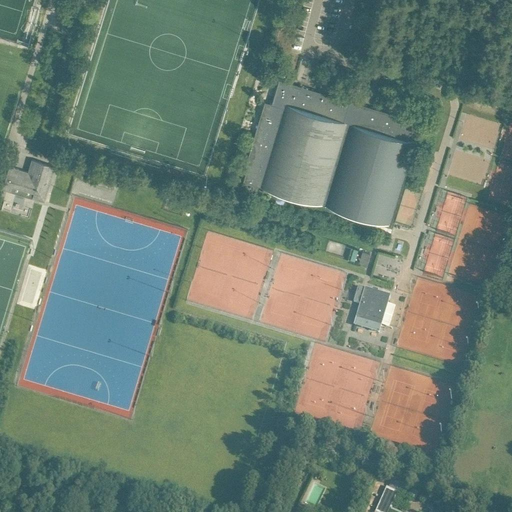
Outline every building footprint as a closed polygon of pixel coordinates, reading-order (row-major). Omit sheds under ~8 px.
[(262,80),(265,72),(261,71),(259,70),(256,78),(262,80)] [(414,119),(373,107),(280,79),(272,103),(265,101),(247,163),(249,163),(243,184),(256,188),(257,185),(391,225),(416,142),(408,139),(411,129),(412,127),(411,127),(414,119)] [(28,171),(8,166),(2,189),(44,201),(54,166),(31,159),(28,171)] [(367,265),(370,253),(363,251),(359,263),(367,265)] [(390,297),(366,289),(359,287),(354,302),(361,305),(355,326),(379,333),(390,297)] [(387,488),(375,511),(390,511),(399,493),(387,488)]
